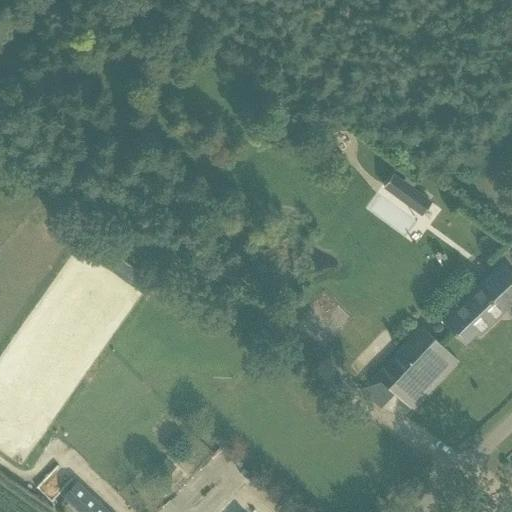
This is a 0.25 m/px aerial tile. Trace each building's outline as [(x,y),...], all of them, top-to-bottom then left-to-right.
[(448,200),(445,204),(422,183),(413,193),(449,226),(462,212),(448,200)] [(511,274),(501,263),(440,320),(449,329),(463,343),(498,310),(501,313),(511,302),(511,274)] [(458,361),(443,347),(420,326),(373,376),(361,391),(380,407),(394,391),(412,409),(458,361)] [(299,380),(289,391),(306,406),(315,394),(299,380)] [(42,447),(31,460),(42,469),(53,456),(42,447)] [(165,459),(155,469),(165,478),(175,467),(165,459)] [(79,511),(110,511),(90,492),(77,480),(62,495),(79,511)]
